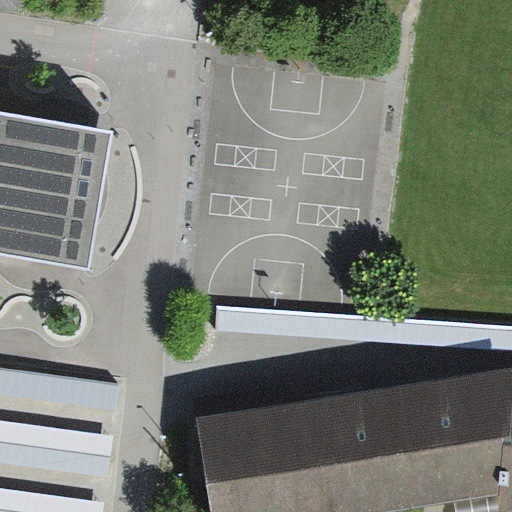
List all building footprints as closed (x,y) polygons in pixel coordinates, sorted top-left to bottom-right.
[(0,0),(0,10),(18,13),(19,0),(0,0)] [(0,112),(0,253),(86,268),(111,131),(0,112)] [(123,387),(0,369),(0,399),(118,417),(123,387)] [(494,370),(202,413),(216,511),(381,511),(499,495),(494,370)] [(511,511),(511,371),(494,370),(499,495),(500,511),(511,511)] [(113,435),(0,421),(0,462),(108,476),(113,435)] [(0,511),(102,511),(104,503),(0,489),(0,511)]
